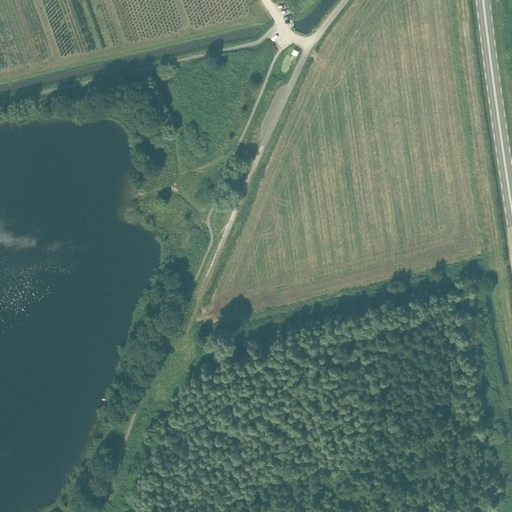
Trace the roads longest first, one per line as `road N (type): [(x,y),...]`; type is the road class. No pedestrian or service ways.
road 1 (track): [(511,344),(463,0)]
road 2 (track): [(190,324),(309,45),(279,24)]
road 3 (primary): [(511,211),(478,0)]
